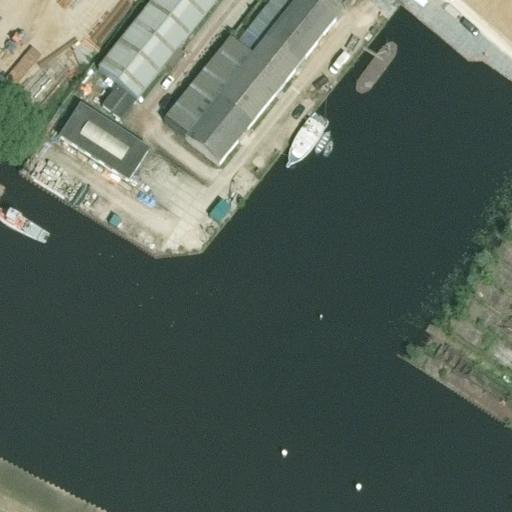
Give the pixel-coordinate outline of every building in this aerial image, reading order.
[(137,104),(220,0),(155,0),(97,72),(137,104)] [(229,41),(163,124),(186,143),(218,169),(335,23),(306,0),(271,0),(235,46),(229,41)] [(322,0),(324,1),(324,0),(328,0),(346,16),(360,0),(322,0)] [(306,97),(283,129),(293,136),(316,105),(306,97)] [(127,185),(147,155),(78,110),(59,140),(127,185)]
